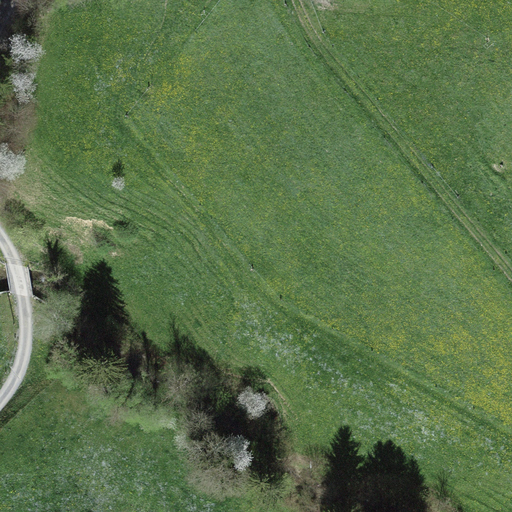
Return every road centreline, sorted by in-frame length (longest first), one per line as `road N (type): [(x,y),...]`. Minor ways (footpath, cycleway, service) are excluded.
road 1 (track): [(511,278),(331,64),(294,0)]
road 2 (residential): [(0,235),(25,334),(20,368),(0,401)]
